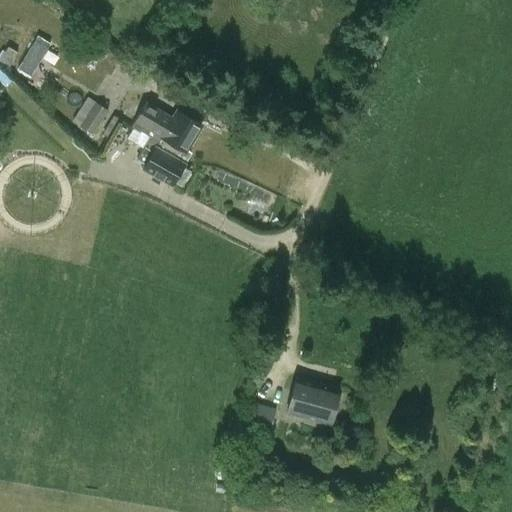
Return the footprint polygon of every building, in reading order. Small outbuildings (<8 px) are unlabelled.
[(31,42),(19,62),(15,70),(27,77),(32,69),(47,43),(35,36),(31,42)] [(87,97),(71,121),(92,135),(108,111),(87,97)] [(132,126),(131,128),(138,132),(139,132),(140,131),(149,136),(146,142),(184,164),(190,153),(186,150),(201,126),(176,111),(172,118),(146,103),(132,126)] [(185,165),(184,164),(146,142),(142,148),(135,159),(145,165),(143,169),(172,187),(174,183),(181,187),(190,171),(183,167),(185,165)] [(339,389),(295,377),(285,414),(330,426),(339,389)]
